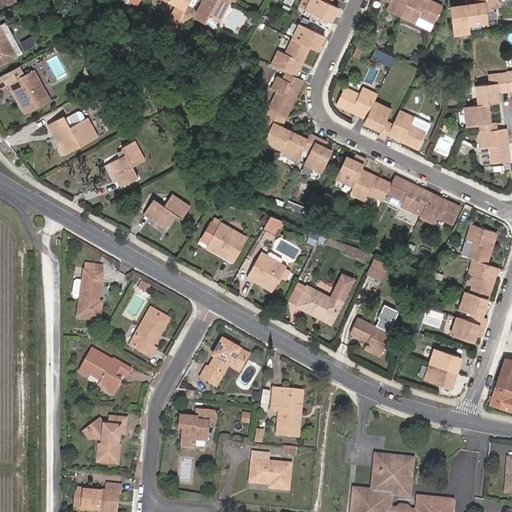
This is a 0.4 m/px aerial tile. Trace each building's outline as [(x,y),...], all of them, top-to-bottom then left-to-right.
[(157,0),(174,8),(163,29),(172,34),(179,20),(187,7),(190,0),(157,0)] [(218,23),(230,0),(229,0),(204,0),(198,13),(187,7),(179,20),(186,24),(190,18),(204,25),(207,18),(218,23)] [(307,0),(303,9),(326,20),(334,5),(328,2),(329,0),(307,0)] [(433,22),(440,6),(427,0),(385,0),(389,1),(386,7),(400,14),(414,21),(417,15),(433,22)] [(468,24),(487,22),(485,9),(493,8),(492,0),(475,0),(476,4),(464,5),(463,5),(450,7),(453,34),(469,32),(468,25),(468,24)] [(302,52),(306,45),(315,49),(322,35),(297,24),(290,37),(283,52),(277,49),(268,65),(283,72),(280,79),(275,77),(267,91),(272,94),(264,111),(256,127),(264,130),(259,141),(276,149),(274,152),(292,160),(297,150),(305,153),(300,164),(317,172),(328,151),(318,146),(320,142),(305,135),(303,140),(285,131),(275,126),(279,118),(298,79),(291,76),(302,52)] [(0,35),(0,34),(0,63),(13,57),(8,49),(6,50),(0,39),(0,35)] [(393,64),(396,56),(387,53),(384,60),(393,64)] [(105,71),(108,61),(98,58),(95,69),(105,71)] [(9,71),(0,76),(0,89),(8,86),(24,115),(49,102),(44,94),(42,95),(34,81),(36,79),(32,72),(20,78),(13,82),(11,78),(18,74),(15,69),(9,71)] [(497,92),(511,89),(511,71),(505,72),(506,74),(486,76),(487,85),(474,87),(477,106),(461,108),(464,128),(478,126),(479,134),(478,134),(480,151),(487,150),(490,165),(510,162),(506,136),(504,129),(497,130),(496,122),(490,123),(488,104),(498,103),(497,92)] [(344,88),(337,103),(365,117),(363,122),(380,130),(377,135),(385,139),(387,133),(416,147),(427,125),(398,111),(391,124),(384,121),(389,110),(372,101),(375,95),(361,88),(358,95),(344,88)] [(80,112),(64,120),(69,129),(87,120),(83,113),(80,112)] [(46,127),(61,157),(97,138),(87,120),(69,129),(63,118),(46,127)] [(145,161),(135,143),(122,149),(125,155),(110,163),(119,179),(117,180),(121,188),(139,179),(133,168),(145,161)] [(352,162),(341,157),(332,178),(350,187),(347,193),(363,200),(366,193),(381,200),(384,192),(402,200),(400,205),(414,211),(416,206),(422,209),(419,216),(432,222),(435,215),(449,222),(457,206),(430,193),(391,175),(388,183),(358,169),(361,161),(354,158),(352,162)] [(156,202),(146,217),(169,232),(179,218),(184,221),(193,208),(176,197),(167,210),(156,202)] [(285,221),(274,216),(268,226),(280,231),(285,221)] [(485,323),(487,316),(483,314),(489,296),(499,265),(488,262),(498,230),(474,222),(468,238),(475,241),(470,255),(475,257),(470,273),(477,276),(473,291),(468,289),(462,308),(473,312),(471,318),(459,315),(453,335),(473,341),(477,329),(482,331),(485,323)] [(233,230),(225,225),(221,231),(214,226),(204,244),(211,248),(209,251),(234,265),(249,239),(241,235),(240,237),(232,232),(233,230)] [(475,241),(468,238),(462,253),(470,255),(475,241)] [(367,250),(340,240),(336,248),(364,259),(367,250)] [(268,256),(267,258),(278,265),(279,262),(280,263),(282,260),(282,258),(271,251),(269,252),(267,256),(268,256)] [(261,252),(247,278),(273,293),(287,267),(280,263),(279,262),(278,265),(267,258),(268,256),(267,256),(261,252)] [(390,262),(376,256),(369,270),(383,276),(390,262)] [(83,270),(76,315),(98,318),(99,307),(95,306),(100,272),(83,270)] [(330,297),(341,302),(352,278),(342,273),(330,297)] [(296,306),(306,285),(298,281),(288,302),(296,306)] [(139,290),(147,294),(151,286),(143,282),(139,290)] [(296,306),(316,316),(317,313),(332,320),(341,302),(330,297),(306,285),(296,306)] [(129,345),(150,357),(155,349),(151,347),(158,335),(160,336),(169,320),(150,308),(129,345)] [(331,322),(332,320),(317,313),(316,316),(331,322)] [(350,335),(361,340),(362,338),(367,340),(366,343),(365,346),(382,354),(391,336),(358,319),(350,335)] [(449,319),(446,330),(453,331),(455,320),(449,319)] [(238,373),(246,360),(238,355),(240,352),(224,341),(216,351),(219,352),(208,367),(217,372),(210,382),(216,385),(222,375),(219,374),(225,364),(238,373)] [(382,354),(365,346),(363,349),(381,357),(382,354)] [(99,377),(98,379),(105,384),(103,386),(103,388),(110,392),(118,379),(113,375),(117,371),(125,376),(129,369),(113,358),(112,360),(92,347),(77,368),(87,374),(89,370),(99,377)] [(461,356),(434,347),(429,362),(423,377),(451,386),(456,371),(461,356)] [(238,355),(246,360),(248,356),(240,352),(238,355)] [(511,394),(511,362),(504,360),(489,405),(511,411),(511,398),(511,394)] [(210,382),(217,372),(208,367),(207,366),(201,377),(210,382)] [(105,384),(98,379),(95,382),(103,388),(103,386),(105,384)] [(193,391),(185,390),(183,398),(193,399),(193,391)] [(280,410),(278,433),(299,435),(301,417),(297,417),(297,411),(299,411),(299,398),(281,395),(282,390),(275,390),(272,410),(280,410)] [(270,392),(262,391),(260,405),(268,406),(270,392)] [(196,410),(194,417),(179,416),(177,426),(183,427),(183,432),(181,432),(179,445),(193,447),(194,441),(204,442),(207,423),(213,423),(214,412),(196,410)] [(100,418),(90,425),(98,437),(103,437),(103,443),(99,443),(98,460),(118,462),(120,444),(115,444),(115,437),(119,437),(120,431),(125,431),(126,418),(110,416),(109,422),(103,422),(100,418)] [(98,437),(90,425),(86,429),(91,436),(98,437)] [(264,431),(255,429),(253,442),(262,443),(264,431)] [(265,453),(251,451),(249,481),(269,483),(268,488),(288,489),(290,464),(265,460),(265,453)] [(374,454),(373,467),(381,467),(382,455),(374,454)] [(381,467),(373,467),(370,489),(353,488),(350,511),(449,511),(451,501),(417,498),(415,510),(411,510),(408,506),(399,505),(394,508),(389,508),(390,494),(408,496),(412,458),(382,455),(381,467)] [(75,510),(89,511),(113,511),(116,493),(119,493),(119,486),(106,485),(105,492),(77,489),(75,510)]
